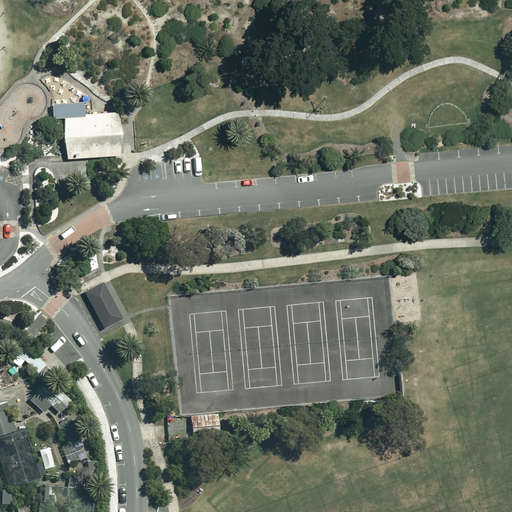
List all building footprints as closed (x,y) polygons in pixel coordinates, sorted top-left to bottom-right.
[(88,156),(85,113),(82,113),(82,101),(51,103),(50,103),(51,117),(62,116),(65,155),(65,158),(88,156)] [(85,113),(88,156),(119,154),(116,111),(91,112),(85,113)] [(125,318),(106,283),(84,295),(104,329),(125,318)] [(36,371),(44,362),(36,356),(12,334),(4,343),(7,345),(3,351),(1,354),(18,365),(22,359),(36,371)] [(69,399),(45,378),(27,399),(40,410),(42,412),(49,404),(58,412),(59,411),(69,399)] [(22,426),(14,429),(11,419),(5,400),(0,401),(0,466),(6,485),(44,473),(39,458),(33,460),(23,428),(22,426)] [(217,435),(215,412),(189,414),(190,437),(217,435)] [(55,423),(63,441),(77,435),(69,417),(58,422),(55,423)] [(72,451),(69,442),(60,445),(66,462),(84,457),(81,448),(72,451)] [(38,448),(44,468),(53,465),(47,445),(38,448)] [(95,459),(85,460),(87,472),(96,471),(95,459)] [(66,486),(43,483),(41,500),(37,500),(35,511),(89,511),(93,489),(77,487),(78,478),(69,477),(68,476),(67,482),(66,486)] [(0,487),(0,502),(10,503),(12,488),(0,487)]
